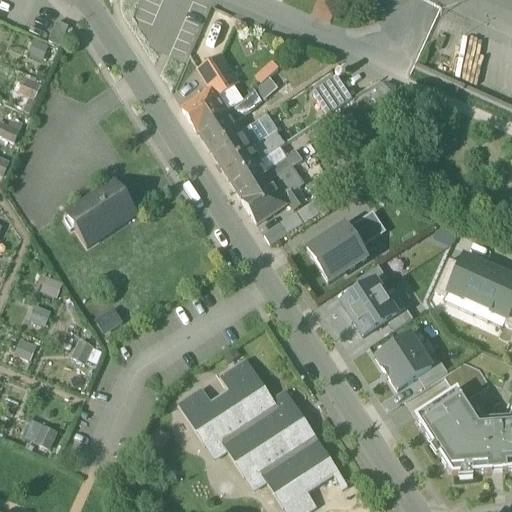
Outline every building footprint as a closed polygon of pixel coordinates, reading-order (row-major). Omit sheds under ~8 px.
[(48,45),(59,50),(67,30),(56,25),(48,45)] [(197,75),(205,86),(221,76),(222,77),(226,74),(218,61),(197,75)] [(272,67),(262,75),(268,81),(268,82),(277,73),(272,67)] [(255,81),(261,88),(268,81),(262,75),(255,81)] [(196,136),(198,136),(225,116),(242,106),(232,91),(231,92),(222,77),(221,76),(205,86),(209,93),(181,112),(196,136)] [(15,94),(31,101),(38,86),(22,79),(15,94)] [(311,96),(327,120),(352,103),(336,79),(311,96)] [(263,103),(276,91),(268,82),(268,81),(261,88),(253,95),(257,100),(259,99),(263,103)] [(371,100),(383,111),(388,108),(396,91),(384,86),(371,100)] [(260,105),(257,100),(253,95),(243,104),(243,105),(250,115),(260,105)] [(232,126),(250,115),(243,105),(242,106),(225,116),(232,126)] [(198,136),(210,154),(238,136),(232,126),(225,116),(198,136)] [(0,140),(14,145),(19,125),(0,119),(0,140)] [(265,119),(248,130),(259,146),(276,136),(265,119)] [(284,148),(276,136),(259,146),(248,130),(238,137),(258,166),(284,148)] [(229,184),(258,166),(238,137),(238,136),(210,154),(209,155),(228,184),(229,184)] [(285,162),(291,172),(304,163),(298,154),(285,162)] [(285,162),(264,176),(270,185),(280,179),(289,172),(290,173),(291,172),(285,162)] [(241,203),(270,185),(264,176),(258,166),(229,184),(241,203)] [(289,172),(280,179),(290,194),(295,191),(300,188),(290,173),(289,172)] [(280,200),(290,194),(280,179),(270,185),(280,200)] [(74,231),(86,251),(136,218),(115,185),(65,217),(67,221),(63,223),(70,234),(74,231)] [(304,206),(295,191),(290,194),(280,200),(270,185),(241,203),(240,204),(255,228),(288,206),(293,213),(304,206)] [(296,217),(303,227),(323,214),(317,204),(296,217)] [(372,216),(347,232),(360,252),(385,236),(372,216)] [(263,238),(269,249),(286,238),(280,227),(263,238)] [(347,232),(345,229),(306,254),(327,288),(366,262),(362,256),(360,252),(347,232)] [(458,311),(472,318),(494,269),(487,266),(486,269),(463,259),(460,268),(447,296),(462,302),(458,311)] [(445,302),(447,296),(460,268),(449,263),(434,297),(445,302)] [(354,284),(360,295),(374,286),(384,280),(378,269),(354,284)] [(501,273),(494,269),(472,318),(487,325),(491,316),(505,322),(507,318),(511,307),(511,281),(500,276),(501,273)] [(38,292),(53,300),(60,286),(45,279),(38,292)] [(360,295),(340,308),(362,342),(386,326),(406,313),(393,293),(383,299),(374,286),(360,295)] [(443,305),(458,311),(462,302),(447,296),(445,302),(443,305)] [(32,308),(27,321),(43,328),(48,314),(32,308)] [(386,326),(392,336),(413,323),(406,313),(386,326)] [(95,325),(103,337),(120,326),(112,314),(95,325)] [(491,316),(487,325),(501,331),(503,328),(505,322),(491,316)] [(511,332),(511,319),(507,318),(505,322),(503,328),(511,332)] [(409,340),(375,362),(382,372),(381,372),(382,374),(383,373),(390,384),(389,384),(390,386),(391,385),(397,395),(417,382),(431,373),(409,340)] [(11,358),(29,363),(33,347),(16,342),(11,358)] [(283,511),(288,509),(290,511),(314,511),(316,511),(306,497),(338,477),(302,422),(295,426),(278,399),(271,404),(245,364),(219,381),(228,395),(210,407),(201,393),(177,409),(204,450),(210,447),(219,461),(226,456),(243,482),(249,478),(258,492),(266,487),(281,511),(283,511)] [(441,367),(431,373),(417,382),(424,392),(447,377),(441,367)] [(511,412),(510,417),(511,418),(511,431),(503,432),(503,431),(483,432),(484,433),(473,434),(468,425),(475,420),(456,392),(413,420),(432,448),(439,444),(444,454),(438,458),(451,479),(459,478),(463,469),(472,469),(472,477),(491,476),(491,474),(501,474),(502,475),(511,474),(511,412)] [(285,395),(278,399),(295,426),(302,422),(285,395)] [(47,453),(54,435),(40,429),(32,447),(47,453)] [(213,464),(219,461),(210,447),(204,450),(213,464)] [(252,496),(258,492),(249,478),(243,482),(252,496)]
